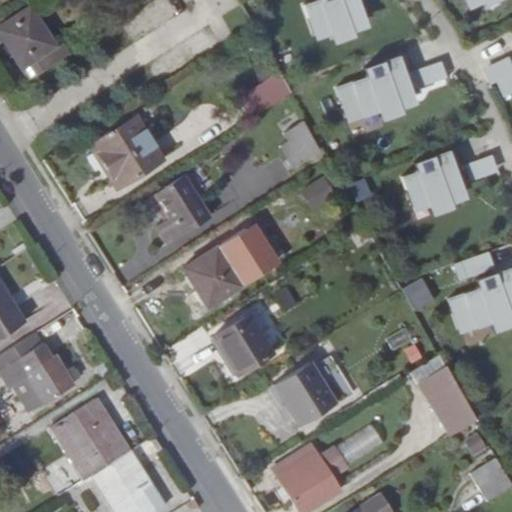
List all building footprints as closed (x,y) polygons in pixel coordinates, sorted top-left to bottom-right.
[(356,1),(357,1),(356,0),(317,0),(318,0),(303,6),(308,19),(314,35),(329,30),(333,39),(350,33),(349,29),(364,23),(356,1)] [(24,64),(31,77),(68,54),(58,36),(50,41),(29,9),(0,27),(0,33),(21,67),(24,64)] [(397,57),(382,62),(385,71),(400,65),(397,57)] [(397,106),(412,100),(405,79),(405,78),(400,65),(385,71),(382,62),(363,69),(366,78),(336,89),(347,118),(377,107),(381,117),(398,111),(397,106)] [(251,118),(291,93),(280,74),(239,100),(251,118)] [(119,185),(160,160),(134,118),(93,143),(119,185)] [(293,170),(307,161),(293,139),(279,147),(293,170)] [(447,152),(433,157),(436,166),(450,160),(447,152)] [(461,164),(467,182),(494,172),(487,155),(461,164)] [(455,173),(450,160),(436,166),(433,157),(413,164),(416,173),(401,178),(406,191),(412,208),(428,202),(431,212),(449,205),(447,201),(463,195),(455,173)] [(183,176),(154,194),(170,219),(156,227),(168,244),(210,218),(183,176)] [(353,203),(368,196),(360,178),(345,185),(353,203)] [(318,184),(296,197),(307,215),(329,202),(318,184)] [(207,307),(240,287),(217,250),(184,271),(207,307)] [(484,252),(449,265),(455,281),(490,268),(484,252)] [(511,276),(509,269),(494,274),(497,282),(511,276)] [(509,318),(511,316),(511,276),(497,282),(494,274),(475,281),(478,289),(448,300),(459,330),(489,319),(493,328),(510,322),(509,318)] [(421,278),(401,289),(413,309),(433,298),(421,278)] [(0,286),(0,339),(24,324),(0,286)] [(238,375),(271,355),(247,316),(214,337),(238,375)] [(33,335),(0,355),(0,378),(6,389),(28,376),(45,402),(71,385),(68,382),(76,377),(69,366),(62,371),(43,342),(40,345),(33,335)] [(299,427),(335,404),(310,364),(274,386),(284,403),(299,427)] [(418,385),(449,437),(476,421),(446,368),(418,385)] [(284,403),(274,386),(269,389),(279,406),(284,403)] [(51,429),(84,482),(92,477),(131,452),(97,399),(51,429)] [(371,425),(334,448),(347,468),(385,446),(371,425)] [(480,428),(470,434),(479,450),(489,444),(480,428)] [(275,470),(300,511),(302,511),(339,489),(331,477),(347,468),(334,448),(319,457),(313,447),(275,470)] [(156,511),(165,506),(131,452),(92,477),(113,511),(156,511)] [(486,502),(511,486),(511,485),(497,458),(470,476),(486,502)] [(391,511),(381,495),(355,511),(391,511)]
